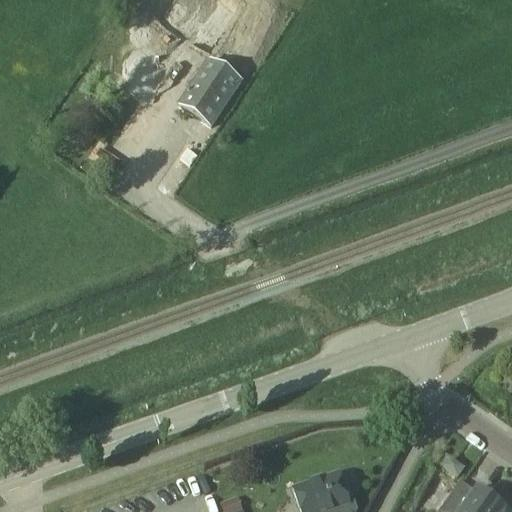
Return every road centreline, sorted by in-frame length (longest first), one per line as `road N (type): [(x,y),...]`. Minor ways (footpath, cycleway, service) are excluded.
road 1 (secondary): [(0,482),(389,347)]
road 2 (secondary): [(389,347),(511,303)]
road 3 (residential): [(381,511),(439,398)]
